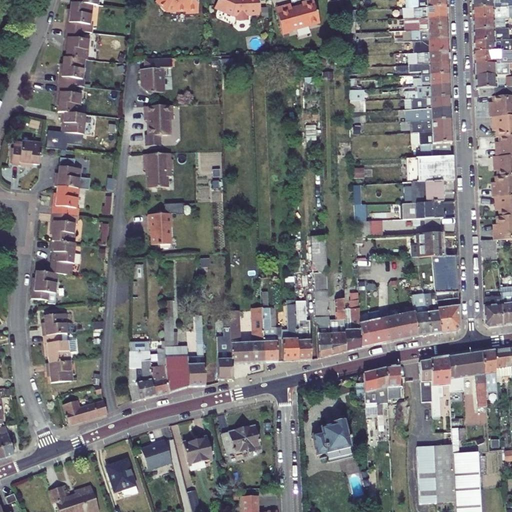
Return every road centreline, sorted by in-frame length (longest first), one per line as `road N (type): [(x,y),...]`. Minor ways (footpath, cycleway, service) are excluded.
road 1 (residential): [(458,0),(471,343)]
road 2 (tertiary): [(283,381),(146,416),(50,453)]
road 3 (residential): [(50,453),(23,373),(25,246)]
road 4 (tertiary): [(471,343),(283,381)]
road 5 (residential): [(283,381),(288,511)]
road 6 (residential): [(0,120),(47,0)]
